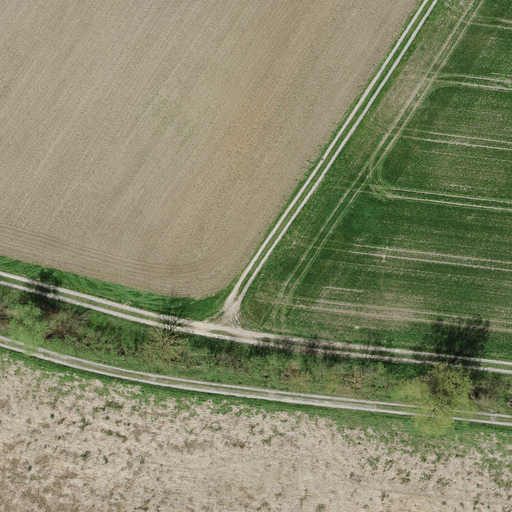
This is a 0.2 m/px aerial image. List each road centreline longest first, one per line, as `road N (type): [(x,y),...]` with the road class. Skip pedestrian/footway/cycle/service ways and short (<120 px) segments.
road 1 (track): [(511,370),(171,327),(0,281)]
road 2 (track): [(0,340),(136,379),(511,427)]
road 3 (track): [(432,0),(232,301),(218,335)]
